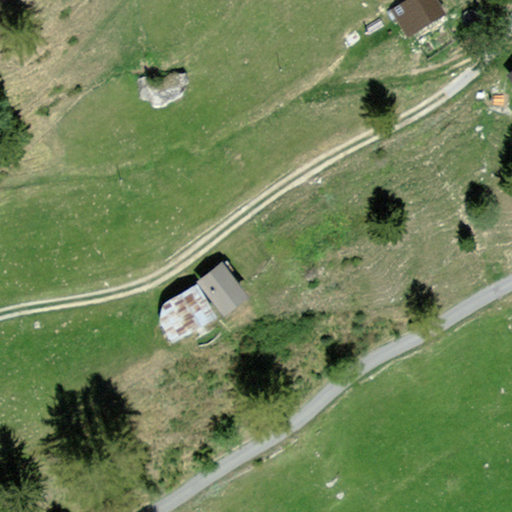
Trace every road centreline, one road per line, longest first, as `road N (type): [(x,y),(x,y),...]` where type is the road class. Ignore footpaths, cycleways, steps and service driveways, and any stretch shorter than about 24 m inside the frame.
road 1 (track): [(511,35),(444,101),(263,211),(175,280),(0,321)]
road 2 (track): [(511,285),(164,511)]
